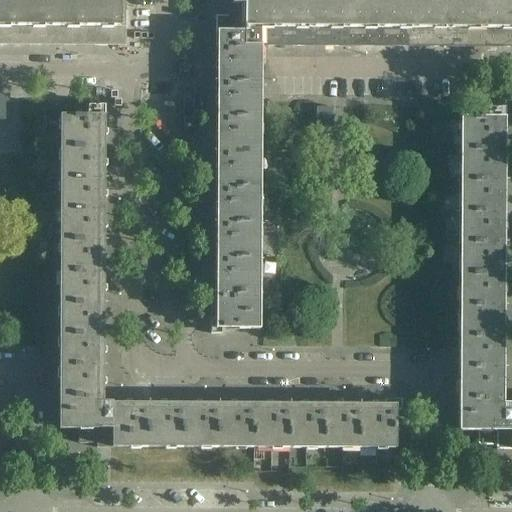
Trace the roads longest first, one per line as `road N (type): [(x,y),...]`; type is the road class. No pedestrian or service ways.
road 1 (residential): [(427,511),(425,371),(187,368)]
road 2 (residential): [(187,368),(132,367),(131,76)]
road 3 (residential): [(187,368),(189,81),(163,63)]
road 4 (residential): [(283,72),(511,73)]
road 5 (residential): [(27,511),(26,370),(0,369)]
road 6 (residential): [(0,75),(131,76)]
